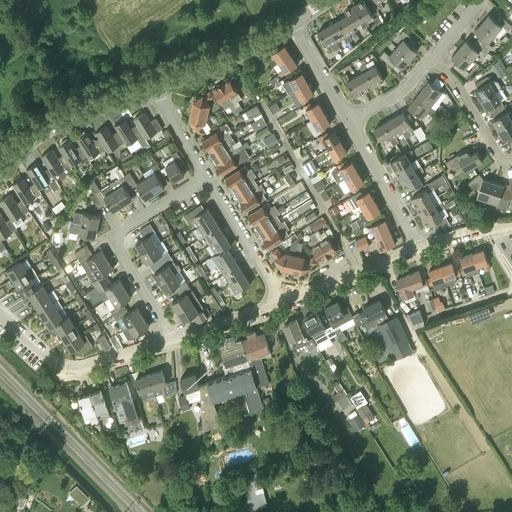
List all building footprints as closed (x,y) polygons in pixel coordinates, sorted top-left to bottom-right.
[(372,15),(364,0),(363,0),(354,5),(366,27),(369,25),(366,19),(372,15)] [(375,0),(380,9),(383,7),(380,1),(381,0),(375,0)] [(344,11),(347,15),(353,26),(360,22),(363,28),(366,27),(354,5),(344,11)] [(482,22),(495,34),(502,26),(507,30),(511,26),(501,16),(497,20),(489,14),(482,22)] [(347,15),(337,20),(349,42),(352,40),(349,34),(356,30),(353,26),(347,15)] [(347,43),(349,42),(337,20),(328,26),(336,41),(343,37),(347,43)] [(480,36),(476,40),(489,51),(493,47),(488,42),(495,34),(482,22),(474,31),(480,36)] [(318,31),(330,52),(333,50),(330,44),(336,41),(328,26),(318,31)] [(397,47),(410,59),(417,51),(410,44),(414,39),(403,30),(399,34),(404,39),(397,47)] [(466,40),(459,48),(472,60),(479,51),(484,56),(489,51),(476,40),(472,45),(466,40)] [(279,63),(291,55),(284,45),(267,56),(270,60),(275,57),(279,63)] [(402,67),(410,59),(397,47),(389,55),(384,51),(380,56),(391,65),(395,61),(402,67)] [(465,68),(472,60),(459,48),(452,56),(459,63),(455,68),(466,77),(470,73),(465,68)] [(291,55),(279,63),(274,66),(280,76),(298,65),(291,55)] [(493,63),(499,76),(506,72),(499,60),(493,63)] [(363,64),(374,86),(384,80),(376,65),(369,69),(365,63),(363,64)] [(363,72),(356,76),(365,91),(374,86),(363,64),(360,66),(363,72)] [(251,73),(248,69),(242,73),(245,77),(251,73)] [(302,72),(282,83),(288,94),(290,93),(308,83),(302,72)] [(346,73),(343,75),(355,96),(365,91),(356,76),(350,79),(346,73)] [(475,90),(481,100),(496,91),(502,88),(498,81),(493,80),(490,81),(487,76),(475,83),(478,88),(475,90)] [(437,77),(434,82),(441,86),(444,81),(437,77)] [(238,92),(229,79),(221,84),(238,111),(242,109),(237,101),(242,98),(238,92)] [(422,89),(436,100),(440,94),(446,99),(448,96),(429,81),(422,89)] [(308,83),(290,93),(298,107),(309,101),(307,97),(314,93),(308,83)] [(238,111),(221,84),(213,89),(222,103),(225,108),(230,106),(235,114),(238,111)] [(422,89),(415,98),(434,113),(436,110),(431,106),(436,100),(422,89)] [(492,113),(504,106),(496,91),(481,100),(486,109),(489,108),(492,113)] [(191,110),(207,114),(209,105),(207,101),(213,97),(210,92),(204,96),(203,95),(194,101),(191,110)] [(415,98),(408,106),(422,117),(427,111),(432,116),(434,113),(415,98)] [(277,102),(269,106),(274,113),(281,109),(277,102)] [(312,119),(325,112),(319,102),(312,106),(310,102),(304,105),(312,119)] [(256,117),(261,114),(262,114),(256,105),(245,111),(249,117),(254,114),(256,117)] [(492,120),(498,129),(511,121),(511,119),(504,106),(492,113),(495,118),(492,120)] [(210,130),(206,123),(205,123),(207,114),(191,110),(189,119),(196,129),(200,135),(210,130)] [(415,133),(403,111),(394,117),(402,132),(408,128),(412,134),(415,133)] [(163,128),(156,118),(151,121),(145,112),(134,119),(137,124),(144,135),(146,139),(163,128)] [(330,123),(325,112),(312,119),(320,133),(325,130),(323,127),(330,123)] [(255,130),(266,124),(262,117),(251,123),(255,130)] [(395,136),(402,132),(394,117),(384,122),(396,143),(399,142),(395,136)] [(144,135),(137,124),(131,128),(126,118),(115,125),(118,131),(125,142),(127,145),(144,135)] [(511,121),(498,129),(503,139),(506,138),(509,143),(511,141),(511,121)] [(396,143),(384,122),(374,128),(383,143),(390,139),(393,145),(396,143)] [(221,126),(222,128),(217,131),(203,140),(208,149),(231,135),(228,131),(229,131),(225,124),(221,126)] [(113,135),(107,125),(96,132),(99,138),(106,148),(108,152),(125,142),(118,131),(113,135)] [(259,139),(271,132),(268,126),(255,134),(259,139)] [(321,135),(329,149),(341,142),(335,131),(328,135),(326,132),(321,135)] [(106,148),(99,138),(94,141),(88,132),(77,139),(81,145),(87,156),(89,159),(106,148)] [(208,149),(213,156),(233,144),(230,141),(233,139),(231,135),(208,149)] [(71,166),(87,156),(81,145),(75,149),(70,139),(58,146),(64,154),(70,165),(71,166)] [(233,144),(213,156),(218,164),(240,150),(241,151),(249,146),(246,142),(238,146),(235,148),(233,144)] [(340,156),(347,152),(341,142),(329,149),(337,163),(342,160),(340,156)] [(54,176),(54,175),(70,165),(64,154),(58,158),(52,149),(41,156),(49,168),(54,176)] [(413,152),(411,149),(390,161),(396,171),(411,162),(407,156),(413,152)] [(465,171),(483,161),(477,151),(471,154),(468,149),(448,160),(453,170),(462,165),(465,171)] [(130,155),(126,150),(120,154),(123,159),(130,155)] [(240,150),(218,164),(223,173),(237,164),(243,160),(240,156),(243,154),(241,151),(240,150)] [(166,166),(175,181),(184,175),(179,166),(184,163),(177,151),(171,154),(175,160),(166,166)] [(346,178),(358,171),(352,161),(345,165),(343,161),(338,164),(346,178)] [(39,189),(56,178),(54,175),(54,176),(49,168),(43,171),(38,162),(26,169),(35,182),(39,189)] [(415,169),(411,162),(396,171),(401,180),(422,168),(421,165),(415,169)] [(155,193),(165,187),(160,179),(165,175),(157,163),(152,166),(155,172),(146,178),(155,193)] [(226,177),(231,186),(253,171),(251,168),(248,170),(245,165),(240,169),(240,168),(226,177)] [(298,168),(286,173),(291,184),(303,179),(298,168)] [(401,180),(407,190),(422,181),(418,175),(424,171),(422,168),(401,180)] [(253,171),(231,186),(236,193),(256,181),(253,178),(256,176),(257,176),(261,174),(259,169),(254,172),(253,171)] [(364,182),(358,171),(346,178),(353,192),(359,189),(357,186),(364,182)] [(137,184),(146,198),(155,193),(146,178),(137,184),(130,172),(124,175),(132,187),(137,184)] [(477,196),(487,200),(494,181),(493,181),(493,182),(483,178),(479,174),(468,183),(472,187),(479,190),(477,196)] [(123,205),(132,199),(127,190),(132,187),(124,175),(110,184),(123,205)] [(417,207),(432,199),(428,192),(446,182),(442,175),(430,182),(432,186),(411,198),(417,207)] [(42,193),(39,189),(35,182),(29,186),(24,177),(12,184),(22,200),(25,203),(42,193)] [(318,192),(326,187),(322,179),(313,184),(318,192)] [(241,201),(241,202),(264,188),(261,183),(258,185),(256,181),(236,193),(241,201)] [(494,181),(487,200),(498,203),(497,207),(506,210),(510,199),(511,198),(511,194),(510,184),(504,186),(494,182),(494,181)] [(123,205),(110,184),(96,193),(103,205),(108,202),(113,210),(123,205)] [(241,202),(246,210),(260,201),(266,198),(263,193),(266,191),(264,188),(241,202)] [(353,209),(361,205),(362,208),(375,201),(369,190),(362,194),(360,191),(347,198),(353,209)] [(98,208),(103,205),(96,193),(90,196),(98,208)] [(11,194),(0,200),(11,218),(12,221),(12,220),(29,210),(25,203),(22,200),(17,203),(11,194)] [(417,207),(422,217),(443,205),(442,202),(436,205),(432,199),(417,207)] [(53,206),(57,212),(67,206),(63,200),(53,206)] [(365,224),(363,221),(381,211),(375,201),(362,208),(366,214),(360,217),(361,218),(356,220),(360,227),(365,224)] [(249,214),(254,223),(276,208),(274,205),(271,207),(269,202),(263,206),(249,214)] [(194,218),(199,226),(214,217),(208,207),(204,209),(201,204),(185,215),(189,221),(194,218)] [(329,209),(333,215),(342,210),(338,204),(329,209)] [(283,205),(277,209),(279,213),(280,214),(287,210),(283,205)] [(443,205),(422,217),(428,227),(443,218),(439,211),(445,208),(443,205)] [(277,215),(279,213),(277,209),(276,208),(254,223),(255,223),(259,230),(279,218),(277,215)] [(81,223),(98,226),(100,216),(83,212),(83,213),(75,211),(73,220),(81,222),(81,223)] [(309,222),(317,216),(314,211),(305,217),(309,222)] [(0,212),(0,237),(1,239),(18,229),(12,220),(12,221),(11,218),(5,222),(0,212)] [(292,222),(295,220),(294,220),(293,217),(292,216),(284,221),(281,222),(279,218),(259,230),(264,238),(264,239),(286,225),(292,222)] [(199,226),(204,235),(219,226),(214,217),(199,226)] [(324,217),(311,222),(314,229),(327,224),(324,217)] [(374,231),(377,238),(391,232),(385,219),(370,226),(372,232),(374,231)] [(69,231),(95,237),(98,226),(72,221),(69,231)] [(136,244),(141,253),(161,241),(155,232),(156,232),(150,223),(139,230),(145,238),(136,244)] [(286,230),(289,228),(286,225),(264,239),(269,247),(283,238),(289,235),(286,230)] [(204,235),(210,245),(225,235),(219,226),(204,235)] [(314,232),(329,255),(337,250),(328,236),(324,230),(320,233),(318,229),(314,232)] [(312,247),(320,260),(329,255),(314,232),(310,234),(312,238),(308,241),(312,247)] [(396,244),(391,232),(377,238),(379,243),(378,244),(381,250),(385,248),(386,250),(392,247),(392,245),(396,244)] [(216,254),(228,247),(231,245),(225,235),(210,245),(216,253),(216,254)] [(366,236),(356,241),(358,245),(368,241),(366,236)] [(161,241),(141,253),(148,263),(156,257),(159,262),(170,256),(167,251),(169,250),(163,241),(161,242),(161,241)] [(370,246),(368,241),(358,245),(359,250),(370,246)] [(75,253),(78,258),(90,250),(87,245),(75,253)] [(233,256),(228,247),(216,254),(216,253),(212,255),(218,265),(233,256)] [(291,270),(295,254),(286,252),(282,255),(278,248),(272,252),(277,258),(276,258),(282,268),(291,270)] [(490,269),(484,249),(472,253),(477,273),(479,272),(477,267),(483,265),(485,270),(490,269)] [(93,268),(107,259),(102,250),(93,255),(90,250),(78,258),(81,263),(87,259),(93,268)] [(55,265),(59,262),(54,253),(50,256),(55,265)] [(467,276),(477,273),(472,253),(461,256),(464,266),(460,268),(462,274),(466,273),(467,276)] [(295,254),(291,270),(301,273),(310,267),(310,266),(317,262),(314,257),(307,261),(304,257),(295,254)] [(154,273),(160,282),(175,273),(181,269),(178,264),(176,265),(170,256),(159,262),(163,267),(154,273)] [(239,265),(233,256),(218,265),(224,274),(239,265)] [(105,274),(113,268),(107,259),(93,268),(99,277),(92,281),(95,286),(88,291),(108,279),(105,274)] [(13,278),(27,270),(21,261),(4,271),(6,274),(8,275),(10,274),(12,278),(13,278)] [(456,276),(460,275),(458,268),(455,270),(452,262),(441,265),(447,284),(457,281),(456,276)] [(203,275),(206,273),(200,263),(197,266),(203,275)] [(239,265),(224,274),(230,284),(245,274),(239,265)] [(428,278),(430,285),(434,284),(436,290),(447,286),(447,284),(441,265),(429,269),(432,277),(428,278)] [(32,266),(27,270),(13,278),(12,278),(9,280),(11,283),(14,284),(15,283),(18,287),(32,279),(38,275),(32,266)] [(419,271),(408,274),(414,293),(425,289),(425,291),(430,290),(426,279),(422,280),(419,271)] [(160,282),(166,292),(175,286),(178,291),(188,285),(185,280),(181,282),(175,273),(160,282)] [(245,274),(230,284),(236,293),(251,283),(245,274)] [(408,274),(396,278),(403,298),(414,294),(414,293),(408,274)] [(37,287),(32,279),(18,287),(15,288),(17,292),(19,292),(21,291),(24,296),(26,295),(29,293),(28,293),(37,287)] [(111,284),(108,279),(88,291),(89,294),(91,298),(99,292),(105,301),(111,297),(125,288),(119,279),(111,284)] [(42,284),(37,287),(28,293),(29,293),(26,295),(27,298),(29,298),(31,297),(33,301),(34,302),(48,293),(42,284)] [(188,285),(178,291),(181,296),(172,302),(178,311),(193,302),(187,293),(192,290),(188,285)] [(487,295),(495,292),(492,285),(485,288),(487,295)] [(110,310),(114,315),(126,307),(123,302),(131,297),(125,288),(111,297),(116,306),(110,310)] [(223,300),(217,291),(214,293),(220,301),(223,300)] [(39,310),(53,302),(48,293),(34,302),(33,301),(31,303),(33,306),(35,307),(36,306),(39,310)] [(386,312),(380,299),(364,307),(369,319),(375,317),(379,324),(378,324),(390,350),(408,341),(396,316),(389,319),(385,312),(386,312)] [(427,301),(430,311),(437,309),(433,299),(427,301)] [(342,309),(338,301),(326,307),(333,321),(329,322),(333,328),(353,318),(347,306),(342,309)] [(45,319),(58,310),(53,302),(39,310),(36,311),(38,315),(40,315),(42,314),(44,318),(45,319)] [(193,302),(178,311),(184,321),(193,315),(198,323),(211,315),(206,307),(198,311),(193,302)] [(443,302),(436,305),(438,311),(446,309),(443,302)] [(126,307),(114,315),(117,320),(123,317),(129,326),(143,317),(137,307),(129,313),(126,307)] [(64,319),(58,310),(45,319),(44,318),(41,320),(43,323),(45,324),(47,323),(50,328),(52,327),(55,325),(64,319)] [(406,315),(413,325),(415,328),(424,325),(424,324),(425,324),(420,310),(406,315)] [(316,311),(304,317),(318,344),(330,338),(316,311)] [(60,333),(74,325),(69,316),(64,319),(55,325),(52,327),(54,329),(56,330),(57,329),(60,333)] [(129,326),(134,335),(149,326),(143,317),(129,326)] [(296,320),(284,325),(295,352),(309,346),(312,355),(321,351),(312,339),(308,341),(306,338),(304,338),(296,320)] [(80,333),(74,325),(60,333),(57,335),(59,338),(61,338),(63,337),(65,341),(66,342),(80,333)] [(339,326),(334,329),(340,339),(345,336),(339,326)] [(66,342),(65,341),(62,343),(64,347),(67,347),(68,346),(71,351),(77,347),(81,353),(93,346),(86,334),(82,337),(80,333),(66,342)] [(270,351),(264,333),(257,335),(256,333),(248,336),(249,338),(242,340),(257,387),(268,383),(261,358),(255,360),(254,356),(270,351)] [(111,346),(104,334),(98,338),(105,350),(111,346)] [(110,338),(117,349),(122,346),(115,334),(110,338)] [(257,387),(242,340),(236,342),(235,337),(227,339),(228,344),(221,346),(226,365),(231,363),(234,374),(200,384),(200,397),(203,431),(203,430),(220,425),(213,400),(243,390),(250,411),(264,407),(257,387)] [(326,360),(327,362),(330,366),(334,363),(331,357),(326,360)] [(164,397),(177,393),(176,381),(166,384),(162,370),(148,374),(152,389),(153,388),(156,396),(163,394),(164,397)] [(152,389),(148,374),(139,377),(137,372),(129,374),(133,389),(138,387),(141,397),(146,396),(145,391),(152,389)] [(200,384),(199,384),(196,373),(194,373),(193,372),(188,373),(189,375),(181,377),(186,395),(188,401),(200,397),(200,384)] [(110,387),(121,420),(124,419),(126,424),(140,419),(138,414),(137,414),(126,381),(110,387)] [(336,401),(348,394),(344,388),(332,395),(336,401)] [(95,420),(109,416),(101,390),(96,391),(96,392),(90,394),(90,392),(89,392),(90,394),(89,394),(95,420)] [(92,421),(95,420),(89,394),(85,396),(84,395),(84,396),(80,397),(80,396),(79,397),(86,417),(91,416),(92,421)] [(178,397),(183,410),(190,408),(188,401),(186,395),(178,397)] [(363,395),(352,401),(365,422),(374,417),(366,403),(367,402),(363,395)] [(357,429),(366,424),(360,414),(351,419),(357,429)] [(0,442),(2,444),(10,437),(0,426),(0,442)] [(10,437),(2,444),(9,453),(17,445),(10,437)] [(254,490),(251,491),(252,492),(254,501),(253,501),(255,510),(270,506),(267,493),(265,494),(261,482),(253,484),(254,490)] [(89,498),(83,492),(75,500),(81,506),(89,498)] [(21,496),(17,506),(23,508),(27,498),(21,496)]
